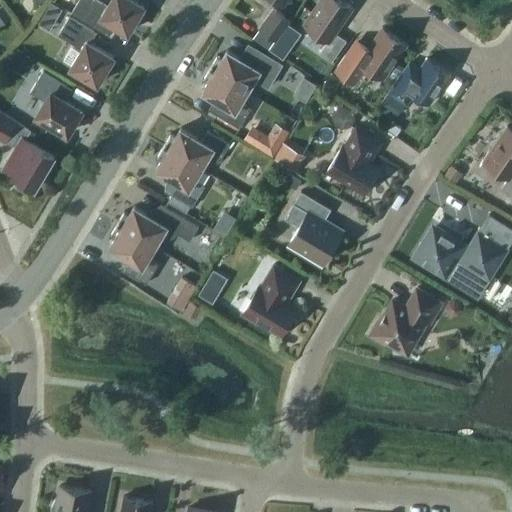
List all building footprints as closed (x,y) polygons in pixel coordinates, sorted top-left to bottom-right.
[(79,0),(72,12),(109,34),(115,24),(128,32),(145,5),(136,0),(111,0),(107,7),(94,0),(79,0)] [(353,6),(343,0),(320,0),(305,23),(328,40),(320,52),(332,61),(347,40),(335,32),(353,6)] [(41,18),(53,24),(62,8),(50,2),(41,18)] [(0,25),(0,26),(11,17),(2,6),(0,7),(0,25)] [(265,31),(277,39),(291,19),(290,19),(274,7),(260,28),(265,31)] [(94,30),(70,16),(59,34),(82,48),(71,67),(98,83),(114,56),(88,40),(94,30)] [(354,43),(336,69),(348,77),(355,82),(366,66),(384,78),(407,43),(383,26),(369,46),(358,38),(354,43)] [(277,41),(271,49),(284,58),(289,50),(277,41)] [(10,48),(2,61),(14,68),(22,56),(10,48)] [(257,48),(248,62),(227,49),(222,58),(218,55),(211,67),(248,89),(255,78),(268,86),(282,63),(257,48)] [(402,72),(388,92),(390,94),(406,105),(415,93),(430,103),(450,73),(427,57),(420,68),(410,61),(402,72)] [(208,82),(203,90),(224,103),(217,114),(240,127),(252,107),(241,101),(248,89),(211,67),(203,79),(208,82)] [(76,120),(82,109),(60,96),(67,84),(43,70),(31,91),(46,100),(37,114),(68,133),(70,130),(74,130),(78,123),(76,120)] [(333,92),(340,80),(330,73),(322,85),(333,92)] [(355,119),(353,109),(345,105),(336,107),(332,114),(334,123),(341,128),(351,126),(355,119)] [(17,145),(3,168),(18,177),(17,181),(18,184),(21,187),(24,188),(28,187),(31,184),(36,187),(55,155),(26,137),(31,129),(17,121),(0,110),(0,136),(6,140),(7,139),(17,145)] [(396,135),(401,128),(391,121),(386,128),(396,135)] [(268,134),(258,128),(250,143),(273,157),(289,130),(275,122),(268,134)] [(511,128),(507,125),(484,160),(509,177),(501,188),(511,195),(511,128)] [(327,170),(365,193),(380,168),(369,161),(382,141),(357,126),(344,146),(342,145),(327,170)] [(171,133),(164,145),(202,167),(209,156),(219,162),(231,142),(208,129),(202,140),(181,127),(176,136),(171,133)] [(162,160),(156,168),(177,181),(171,193),(172,194),(168,201),(186,212),(190,204),(193,206),(205,185),(195,179),(202,167),(164,145),(157,157),(162,160)] [(457,183),(464,173),(451,164),(444,174),(457,183)] [(301,180),(278,166),(272,176),(285,183),(286,182),(296,188),(301,180)] [(299,226),(290,242),(324,262),(342,231),(324,220),(331,208),(301,190),(285,218),(299,226)] [(125,211),(118,223),(155,245),(162,234),(169,238),(175,236),(177,232),(190,240),(199,225),(164,204),(156,218),(135,205),(129,214),(125,211)] [(468,248),(434,227),(418,254),(479,292),(511,238),(511,228),(489,214),(468,248)] [(148,257),(155,245),(118,223),(111,235),(115,238),(110,246),(131,259),(125,270),(147,283),(159,263),(148,257)] [(294,313),(297,308),(287,302),(300,279),(274,264),(261,286),(259,285),(242,313),(257,322),(259,320),(281,333),(285,328),(289,328),(293,326),(296,322),(296,317),(294,313)] [(407,352),(426,320),(431,323),(443,302),(418,287),(406,307),(393,299),(381,320),(379,319),(370,334),(385,343),(387,340),(407,352)] [(173,292),(168,301),(178,307),(183,298),(173,292)] [(192,299),(186,310),(196,316),(202,305),(192,299)] [(462,309),(460,303),(454,299),(448,301),(445,307),(447,313),(452,316),(459,314),(462,309)] [(88,511),(92,490),(61,485),(58,498),(56,498),(52,507),(52,511),(88,511)] [(151,511),(154,501),(124,496),(121,511),(151,511)]
